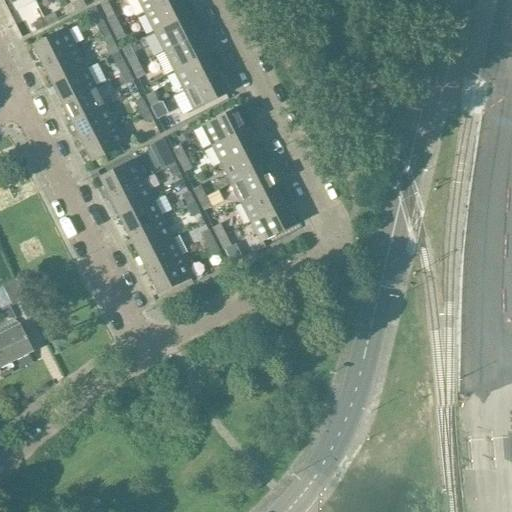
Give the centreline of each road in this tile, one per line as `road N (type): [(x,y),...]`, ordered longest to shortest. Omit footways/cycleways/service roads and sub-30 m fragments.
road 1 (unclassified): [(282,511),(329,449),(355,388),(446,0)]
road 2 (residential): [(149,351),(313,262),(333,233),(217,0)]
road 3 (residential): [(149,351),(19,101)]
road 4 (residential): [(0,474),(149,351)]
